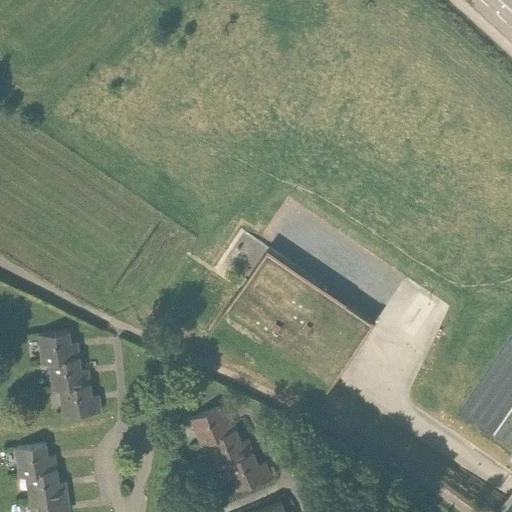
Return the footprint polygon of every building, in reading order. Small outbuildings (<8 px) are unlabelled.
[(210,333),(318,406),(334,383),(329,379),(361,332),(365,335),(375,320),(326,287),(324,290),(269,253),(242,293),(238,291),(210,333)] [(511,468),(511,469),(511,468),(511,316),(447,413),(503,451),(498,459),(511,468)] [(42,362),(49,361),(80,357),(79,348),(72,349),(69,329),(39,333),(42,362)] [(53,389),(60,388),(90,383),(89,374),(82,375),(80,357),(49,361),(53,389)] [(63,415),(101,410),(100,401),(93,402),(90,383),(60,388),(63,415)] [(202,444),(208,441),(237,430),(233,421),(227,423),(219,405),(191,417),(202,444)] [(219,467),(225,464),(254,452),(250,443),(244,446),(237,430),(208,441),(219,467)] [(19,475),(27,474),(57,469),(56,460),(48,461),(46,442),(15,446),(19,475)] [(236,489),(271,475),(267,466),(261,469),(254,452),(225,464),(236,489)] [(27,474),(30,500),(68,495),(67,486),(59,487),(57,469),(27,474)] [(62,511),(62,505),(69,504),(68,495),(30,500),(31,511),(62,511)] [(252,511),(285,511),(281,500),(252,511)]
